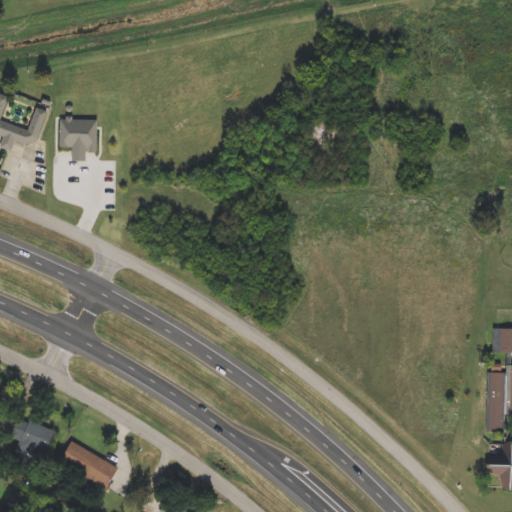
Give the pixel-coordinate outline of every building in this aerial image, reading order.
[(46,112),(35,148),(13,141),(10,151),(0,148),(0,142),(1,139),(0,138),(0,96),(6,98),(0,118),(0,122),(27,131),(34,108),(46,112)] [(58,150),(58,120),(97,120),(96,149),(83,149),(83,164),(69,164),(69,150),(58,150)] [(511,413),(506,413),(506,433),(487,433),(487,372),(506,372),(506,353),(493,353),(493,329),(511,329),(511,413)] [(19,416),(57,435),(44,461),(6,442),(19,416)] [(106,489),(56,466),(67,443),(117,465),(106,489)] [(511,459),(511,488),(500,488),(500,459),(511,459)]
